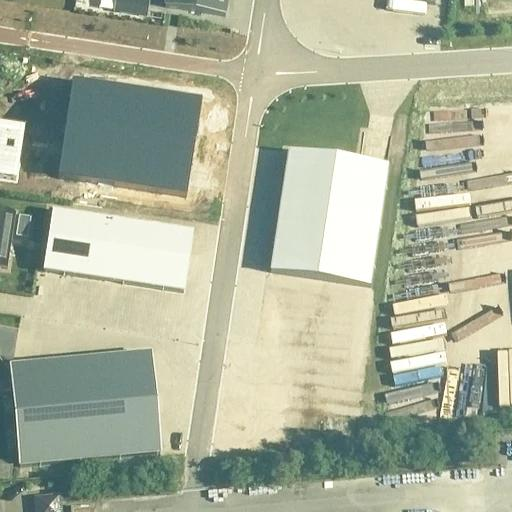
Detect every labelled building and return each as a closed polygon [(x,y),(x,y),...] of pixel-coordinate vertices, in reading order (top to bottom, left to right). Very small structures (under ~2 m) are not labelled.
[(116,0),(103,0),(101,14),(129,18),(131,2),(116,0)] [(226,0),(164,0),(163,10),(224,19),(226,0)] [(374,0),(432,9),(433,0),(374,0)] [(70,87),(56,182),(185,201),(199,106),(70,87)] [(0,126),(0,182),(17,185),(25,131),(0,126)] [(370,291),(388,171),(287,156),(269,276),(370,291)] [(0,215),(0,269),(4,271),(13,217),(0,215)] [(182,296),(191,236),(51,215),(42,275),(182,296)] [(193,230),(213,234),(215,223),(195,219),(193,230)] [(101,305),(81,315),(87,328),(107,318),(101,305)] [(167,337),(178,325),(170,317),(158,329),(167,337)] [(11,335),(0,333),(0,361),(7,363),(11,335)] [(149,358),(9,371),(10,388),(18,471),(158,458),(149,358)]
